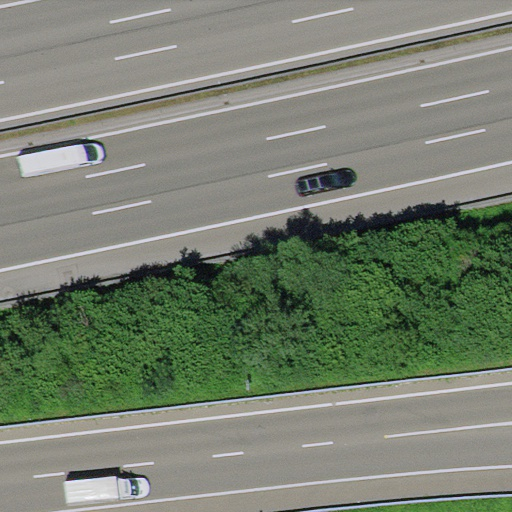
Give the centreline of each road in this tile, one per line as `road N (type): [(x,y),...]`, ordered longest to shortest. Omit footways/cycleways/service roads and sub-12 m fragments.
road 1 (motorway): [(0,212),(511,103)]
road 2 (motorway): [(0,482),(391,436)]
road 3 (motorway): [(236,0),(0,49)]
road 4 (motorway): [(391,436),(511,417)]
road 5 (motorway): [(391,436),(511,439)]
